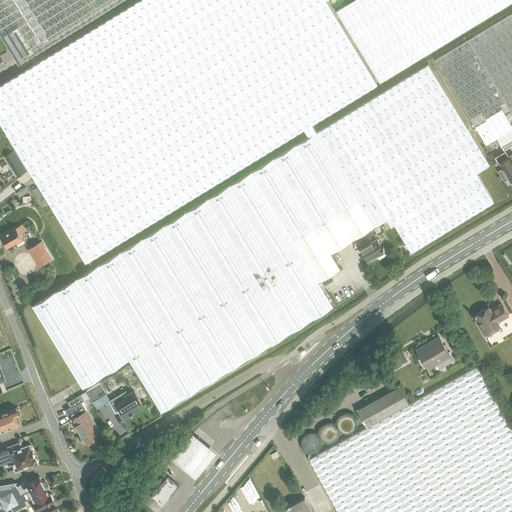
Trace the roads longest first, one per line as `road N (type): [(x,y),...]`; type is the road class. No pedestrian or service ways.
road 1 (primary): [(293,383),(384,302),(511,222)]
road 2 (unclassified): [(76,474),(264,366),(293,383)]
road 3 (residential): [(76,474),(0,294)]
road 4 (primary): [(187,511),(293,383)]
